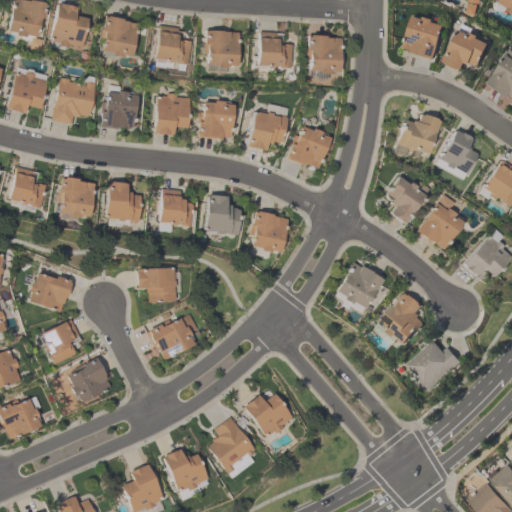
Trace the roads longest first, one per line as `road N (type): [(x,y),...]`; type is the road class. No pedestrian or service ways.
road 1 (tertiary): [(0,492),(160,422),(232,373),(289,314),(343,219)]
road 2 (tertiary): [(327,210),(271,298),(198,367),(164,391),(0,466)]
road 3 (residential): [(0,135),(234,172),(343,219)]
road 4 (residential): [(456,511),(271,298)]
road 5 (residential): [(256,315),(428,511)]
road 6 (residential): [(187,0),(369,12)]
road 7 (residential): [(511,136),(449,96),(368,76)]
road 8 (tertiary): [(343,219),(369,131),(368,76)]
road 9 (residential): [(456,305),(343,219)]
road 10 (tertiary): [(368,76),(327,210)]
road 11 (residential): [(105,302),(160,422)]
